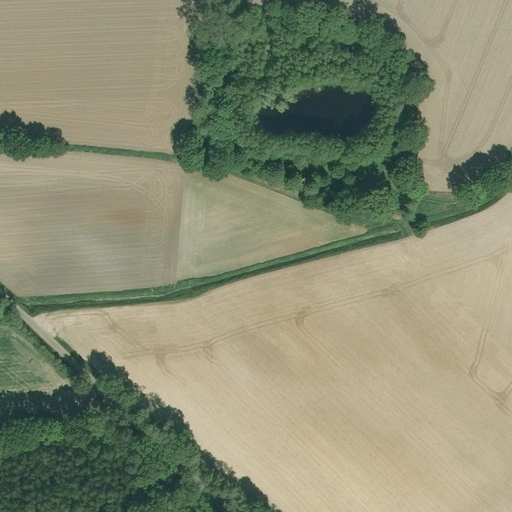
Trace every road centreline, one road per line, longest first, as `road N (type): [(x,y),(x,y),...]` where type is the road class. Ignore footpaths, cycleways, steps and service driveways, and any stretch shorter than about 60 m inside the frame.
road 1 (unclassified): [(228,511),(0,289)]
road 2 (track): [(362,201),(411,210),(467,205),(502,185),(511,168)]
